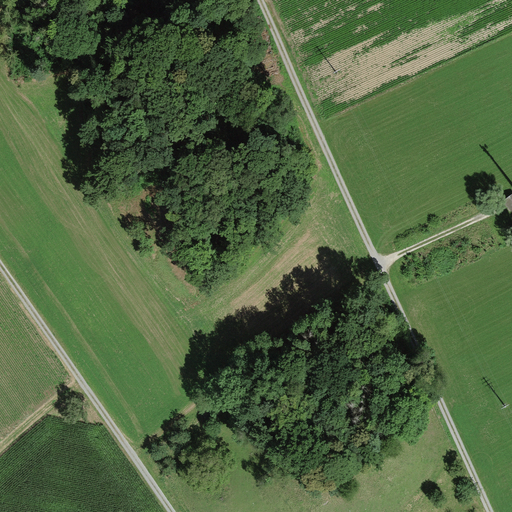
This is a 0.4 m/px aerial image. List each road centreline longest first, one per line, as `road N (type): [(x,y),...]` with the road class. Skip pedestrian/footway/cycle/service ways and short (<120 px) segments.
road 1 (track): [(490,511),(261,0)]
road 2 (track): [(0,270),(166,511)]
road 3 (track): [(380,261),(502,210)]
